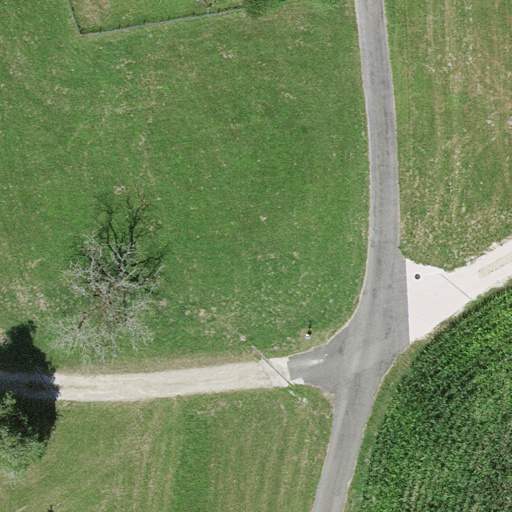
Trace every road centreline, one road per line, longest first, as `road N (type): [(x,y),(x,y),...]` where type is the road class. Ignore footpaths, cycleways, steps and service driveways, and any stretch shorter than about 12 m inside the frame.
road 1 (track): [(511,260),(360,346),(280,372),(171,385),(0,384)]
road 2 (residential): [(327,511),(374,269),(380,196),(368,0)]
